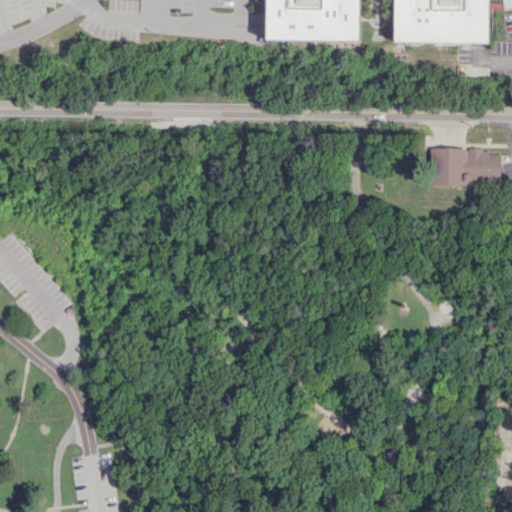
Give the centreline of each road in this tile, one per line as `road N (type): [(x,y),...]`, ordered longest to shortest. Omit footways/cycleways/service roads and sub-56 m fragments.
road 1 (tertiary): [(511,112),(0,107)]
road 2 (track): [(441,320),(360,206),(352,180),(356,112)]
road 3 (residential): [(0,326),(74,396),(91,459)]
